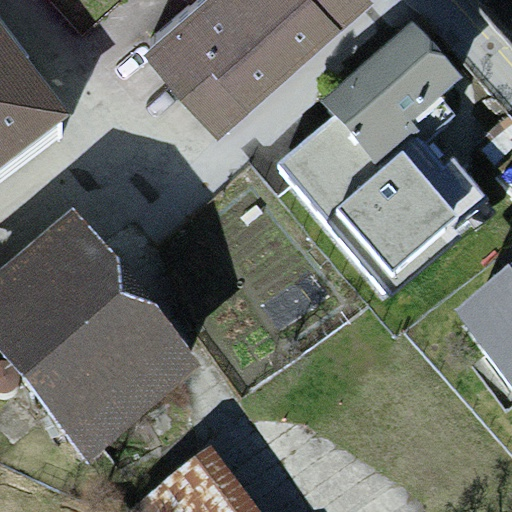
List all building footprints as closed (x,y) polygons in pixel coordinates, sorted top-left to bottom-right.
[(374,0),(205,0),(152,47),(224,133),(374,0)] [(474,98),(415,34),(321,121),(336,136),(287,181),(398,300),(481,224),(415,153),(474,98)] [(0,209),(70,155),(0,67),(0,209)] [(206,391),(77,234),(0,296),(0,373),(91,484),(206,391)] [(511,304),(463,342),(511,404),(511,304)] [(251,511),(216,463),(145,511),(251,511)]
